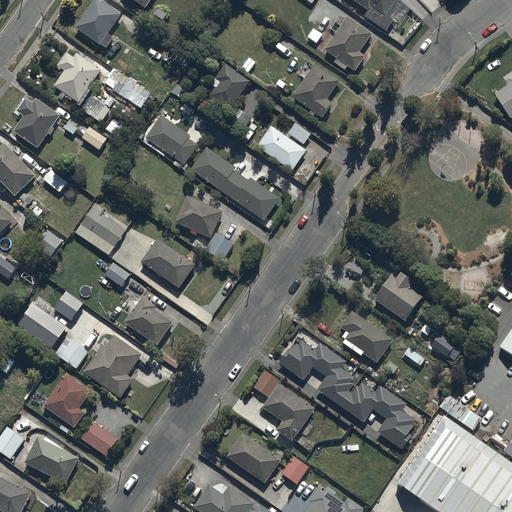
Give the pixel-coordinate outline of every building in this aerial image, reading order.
[(96,0),(76,30),(101,47),(122,16),(97,0),(96,0)] [(129,0),(146,11),(153,0),(129,0)] [(349,0),(369,13),(365,19),(387,34),(396,22),(387,16),(397,0),(349,0)] [(161,7),(153,17),(162,24),(167,17),(166,16),(168,13),(161,7)] [(348,20),(326,52),(351,70),(357,74),(366,60),(361,56),(373,37),(348,20)] [(308,39),(316,45),(322,36),(314,30),(308,39)] [(56,89),(80,105),(103,72),(78,55),(75,60),(67,54),(58,68),(66,74),(56,89)] [(242,70),(249,75),(257,64),(249,59),(242,70)] [(219,84),(209,99),(231,114),(251,84),(230,69),(224,65),(213,80),(219,84)] [(315,67),(293,99),(318,116),(325,121),(335,107),(328,102),(340,84),(315,67)] [(105,86),(143,111),(154,95),(116,70),(105,86)] [(511,122),(511,120),(511,85),(495,97),(511,122)] [(83,111),(102,124),(110,111),(92,99),(83,111)] [(14,135),(38,151),(61,117),(37,101),(34,107),(26,101),(17,114),(25,119),(14,135)] [(238,140),(251,121),(236,111),(223,130),(238,140)] [(162,119),(147,141),(185,167),(200,145),(162,119)] [(106,132),(123,143),(130,133),(113,121),(106,132)] [(289,136),(304,147),(311,136),(296,126),(289,136)] [(83,140),(100,152),(108,140),(91,128),(83,140)] [(257,150),(293,175),(307,153),(272,129),(257,150)] [(37,179),(6,146),(0,152),(0,181),(17,199),(37,179)] [(207,150),(192,173),(266,223),(281,200),(207,150)] [(224,214),(187,198),(175,226),(211,242),(224,214)] [(76,234),(111,258),(128,233),(93,209),(76,234)] [(0,237),(14,224),(0,210),(0,237)] [(48,231),(37,247),(53,258),(64,242),(48,231)] [(235,248),(217,236),(207,252),(224,264),(235,248)] [(182,293),(199,269),(158,241),(142,265),(182,293)] [(0,275),(10,283),(19,270),(0,257),(0,275)] [(105,277),(123,289),(132,276),(114,264),(105,277)] [(391,278),(375,302),(407,324),(424,300),(411,291),(415,285),(401,275),(397,282),(391,278)] [(55,311),(73,323),(86,306),(67,293),(55,311)] [(175,325),(142,303),(125,327),(159,350),(175,325)] [(17,327),(53,352),(68,329),(32,305),(17,327)] [(344,345),(378,367),(395,342),(362,319),(354,314),(342,331),(350,337),(344,345)] [(511,332),(498,353),(511,362),(511,332)] [(459,348),(440,335),(432,347),(451,360),(459,348)] [(55,356),(78,371),(90,354),(67,338),(55,356)] [(97,357),(85,375),(123,400),(135,383),(130,379),(144,357),(116,338),(107,351),(103,349),(97,357)] [(327,379),(318,392),(341,407),(346,411),(366,424),(375,411),(389,420),(379,435),(401,450),(419,424),(403,413),(407,407),(380,389),(376,395),(363,386),(355,397),(350,393),(358,382),(342,371),(348,363),(321,345),(316,353),(299,341),(281,367),(305,383),(313,370),(327,379)] [(267,371),(254,390),(269,400),(282,381),(267,371)] [(81,411),(93,394),(67,376),(44,410),(70,427),(76,432),(87,416),(81,411)] [(317,411),(282,387),(265,411),(284,424),(278,433),(294,444),(300,435),(317,411)] [(447,398),(439,409),(443,412),(441,416),(445,419),(448,415),(473,433),(481,421),(467,411),(466,411),(447,398)] [(511,511),(511,464),(443,419),(396,487),(450,511),(511,511)] [(82,441),(106,458),(118,441),(94,425),(82,441)] [(9,430),(0,442),(0,453),(11,461),(25,441),(9,430)] [(228,461),(266,487),(283,463),(244,437),(228,461)] [(80,462),(39,441),(26,467),(67,488),(80,462)] [(511,442),(503,455),(511,460),(511,442)] [(282,477),(299,488),(311,470),(294,459),(282,477)] [(0,478),(0,511),(24,511),(33,495),(0,478)] [(252,511),(256,507),(230,490),(224,499),(210,489),(195,511),(196,511),(252,511)] [(366,511),(367,511),(350,500),(346,505),(321,489),(306,511),(366,511)]
